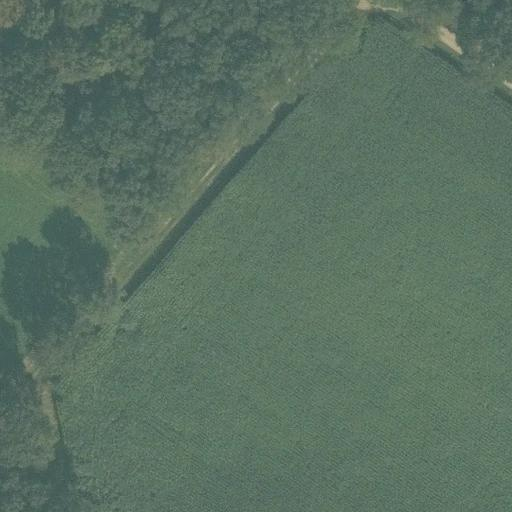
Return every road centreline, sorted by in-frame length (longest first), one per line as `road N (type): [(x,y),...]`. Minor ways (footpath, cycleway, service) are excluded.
road 1 (track): [(368,0),(0,413)]
road 2 (track): [(26,391),(53,511)]
